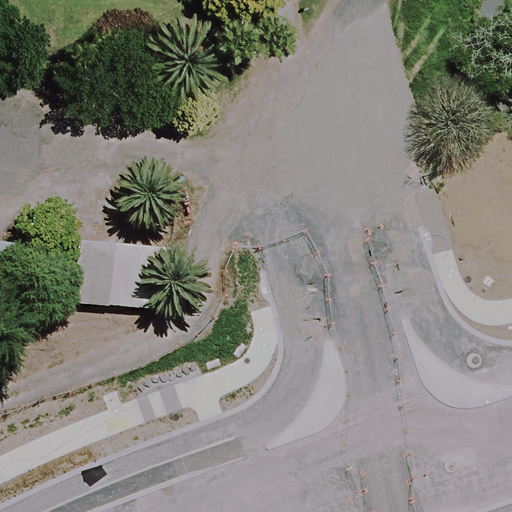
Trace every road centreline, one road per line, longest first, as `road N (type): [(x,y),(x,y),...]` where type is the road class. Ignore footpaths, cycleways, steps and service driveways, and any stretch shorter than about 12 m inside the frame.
road 1 (unclassified): [(396,511),(325,289),(306,143)]
road 2 (track): [(325,289),(0,399)]
road 3 (primary): [(511,440),(287,511)]
road 4 (track): [(306,143),(348,0)]
